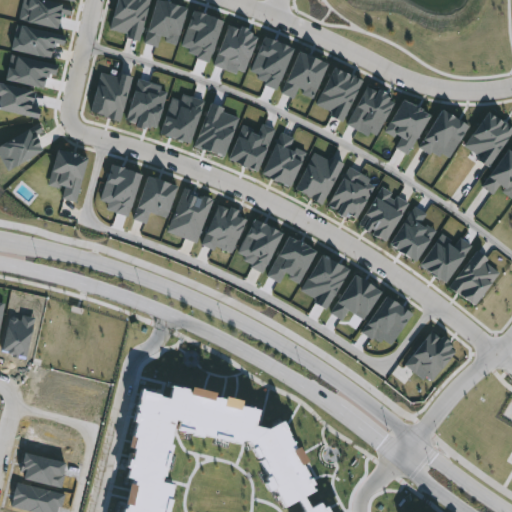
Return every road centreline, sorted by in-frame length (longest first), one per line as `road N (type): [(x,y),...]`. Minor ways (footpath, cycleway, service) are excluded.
road 1 (tertiary): [(507,511),(344,387),(227,315),(140,278),(0,239)]
road 2 (residential): [(497,357),(429,297),(343,242),(234,186),(75,127)]
road 3 (tertiary): [(0,264),(172,317),(335,410)]
road 4 (residential): [(511,90),(475,97),(436,90),(223,0)]
road 5 (residential): [(511,344),(398,461)]
road 6 (residential): [(75,127),(97,0)]
